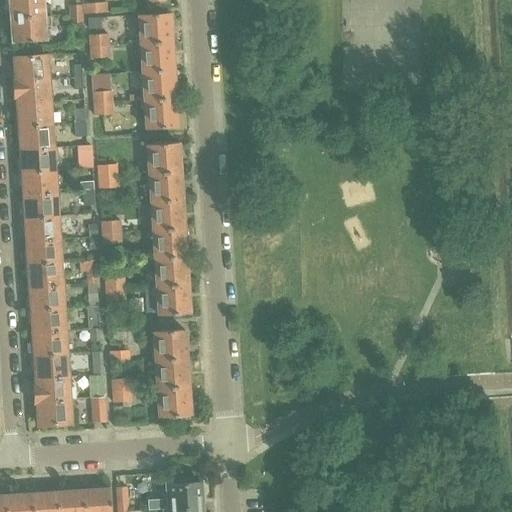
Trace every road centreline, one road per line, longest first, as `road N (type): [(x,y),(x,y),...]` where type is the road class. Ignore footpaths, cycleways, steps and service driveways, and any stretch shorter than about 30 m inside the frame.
road 1 (residential): [(230,443),(195,0)]
road 2 (residential): [(15,456),(0,211)]
road 3 (residential): [(15,456),(230,443)]
